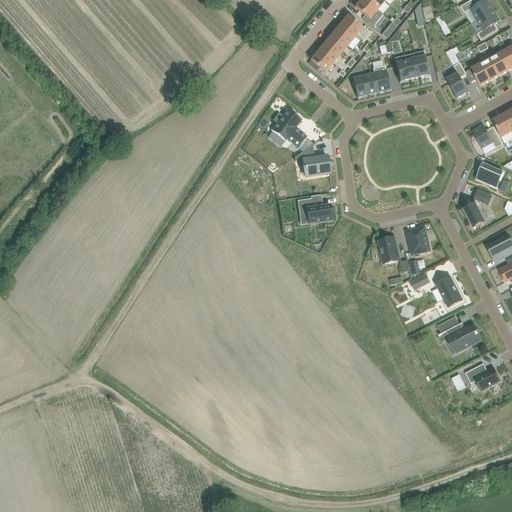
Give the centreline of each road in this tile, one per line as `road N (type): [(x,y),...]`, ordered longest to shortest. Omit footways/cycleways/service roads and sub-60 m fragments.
road 1 (track): [(290,63),(75,379)]
road 2 (track): [(385,505),(294,507),(248,495),(75,379)]
road 3 (residential): [(354,121),(344,142),(355,209),(382,217),(439,206)]
road 4 (residential): [(439,206),(511,345)]
road 5 (track): [(511,458),(385,505)]
